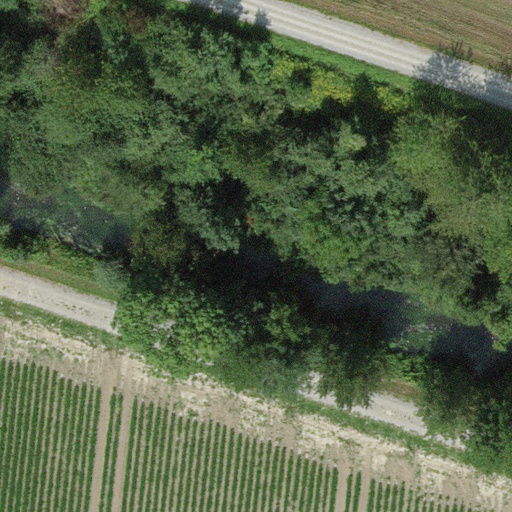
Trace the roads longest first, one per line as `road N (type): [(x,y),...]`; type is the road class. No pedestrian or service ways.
road 1 (track): [(0,287),(511,453)]
road 2 (track): [(189,0),(511,107)]
